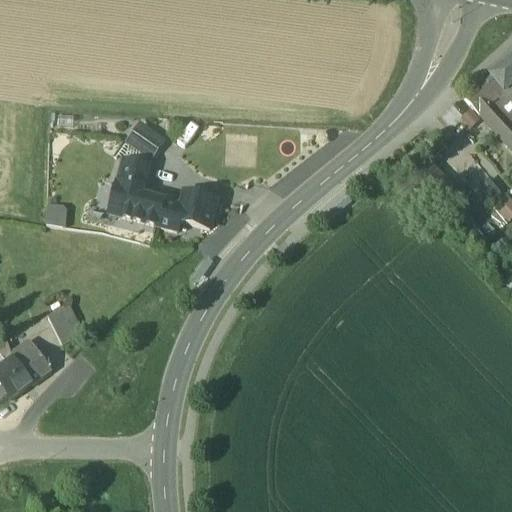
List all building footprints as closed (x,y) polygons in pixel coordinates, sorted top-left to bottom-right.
[(511,61),(490,79),(504,96),(511,89),(511,61)] [(505,97),(504,96),(490,79),(463,100),(470,108),(480,118),(493,108),(505,97)] [(511,105),(505,97),(493,108),(511,128),(511,105)] [(511,128),(493,108),(480,118),(511,152),(511,128)] [(163,145),(141,128),(127,145),(150,163),(163,145)] [(117,188),(142,194),(148,171),(123,164),(117,188)] [(443,217),(453,227),(464,217),(453,207),(457,203),(428,172),(408,190),(438,222),(443,217)] [(109,218),(177,236),(180,226),(209,233),(216,204),(184,196),(181,210),(164,205),(165,200),(152,197),(151,202),(141,199),(142,194),(117,188),(109,218)] [(511,201),(510,200),(498,213),(510,224),(511,222),(511,201)] [(48,322),(62,352),(82,342),(67,312),(48,322)] [(29,344),(11,356),(13,361),(32,389),(51,376),(29,344)] [(9,404),(32,389),(13,361),(11,356),(7,345),(0,349),(0,405),(7,400),(9,404)]
